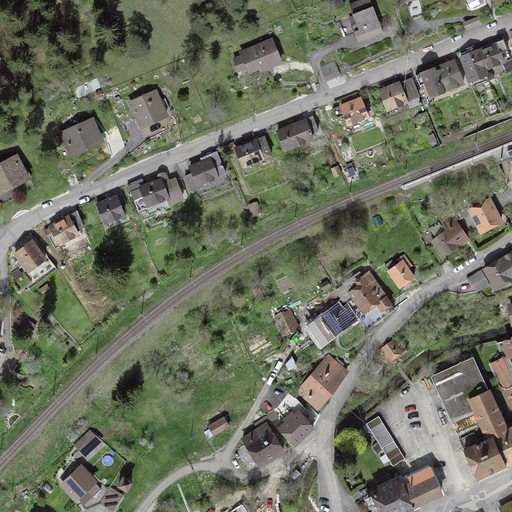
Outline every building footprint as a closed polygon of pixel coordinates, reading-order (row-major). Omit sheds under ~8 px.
[(359,43),(383,33),(369,0),(361,0),(349,5),(354,18),(340,24),(345,36),(355,32),(359,43)] [(412,19),(423,15),(418,0),(407,4),(412,19)] [(480,17),(465,24),(468,31),(484,23),(480,17)] [(271,40),(241,53),(242,56),(234,59),(236,70),(246,66),(249,72),(268,64),(269,67),(281,62),(271,40)] [(490,46),(476,52),(484,70),(504,62),(503,60),(510,57),(504,42),(500,43),(499,41),(490,45),(490,46)] [(488,79),(486,75),(476,52),(461,57),(470,81),(482,76),(484,81),(488,79)] [(463,84),(454,60),(416,76),(420,86),(425,83),(431,97),(463,84)] [(340,74),(335,62),(328,64),(333,77),(340,74)] [(333,77),(328,64),(321,67),(326,80),(333,77)] [(411,108),(421,104),(413,82),(405,85),(404,84),(400,86),(398,81),(392,84),(393,85),(379,90),(387,110),(407,102),(409,104),(411,108)] [(155,92),(130,103),(141,127),(166,115),(163,110),(169,107),(169,106),(165,98),(159,101),(155,92)] [(364,106),(367,105),(364,98),(361,99),(359,97),(353,99),(354,101),(334,109),(337,117),(344,114),(348,125),(368,117),(364,106)] [(313,117),(277,132),(285,150),(313,139),(311,134),(318,131),(313,117)] [(71,152),(99,140),(91,121),(63,133),(71,152)] [(243,167),(271,156),(264,137),(235,148),(243,167)] [(193,174),(185,177),(191,192),(199,188),(198,185),(218,176),(219,179),(223,178),(222,175),(225,174),(216,152),(200,158),(202,162),(190,167),(193,174)] [(0,189),(14,183),(15,185),(31,177),(26,167),(21,169),(15,157),(8,161),(7,158),(1,161),(3,164),(0,165),(0,189)] [(338,166),(332,169),(335,176),(341,173),(338,166)] [(74,172),(68,180),(75,185),(81,176),(74,172)] [(140,179),(127,185),(137,209),(167,198),(170,204),(183,198),(176,182),(169,184),(165,174),(163,173),(159,175),(158,176),(159,179),(143,186),(140,179)] [(126,203),(122,194),(97,204),(104,223),(124,215),(120,206),(126,203)] [(498,216),(489,199),(469,209),(481,232),(507,219),(504,213),(498,216)] [(463,209),(459,201),(451,205),(459,220),(470,214),(466,208),(463,209)] [(258,213),(254,203),(249,206),(253,215),(258,213)] [(77,211),(49,227),(50,228),(45,230),(54,245),(59,243),(59,244),(78,234),(76,230),(84,227),(77,211)] [(432,241),(443,256),(468,238),(451,216),(441,223),(446,230),(445,231),(438,222),(429,229),(436,238),(432,241)] [(45,259),(32,241),(15,254),(28,271),(45,259)] [(331,251),(325,243),(313,251),(318,259),(331,251)] [(469,258),(464,251),(449,261),(454,268),(469,258)] [(511,251),(484,268),(496,289),(511,279),(511,251)] [(400,287),(414,277),(407,267),(410,265),(404,255),(398,259),(400,262),(395,266),(392,260),(384,265),(400,287)] [(489,285),(481,270),(467,279),(478,290),(489,285)] [(394,308),(369,272),(358,280),(355,275),(343,283),(344,285),(336,290),(343,299),(344,298),(347,302),(354,298),(358,304),(353,308),(367,328),(394,308)] [(327,281),(320,285),(323,290),(330,286),(327,281)] [(323,300),(326,304),(339,295),(336,291),(323,300)] [(337,304),(320,317),(333,335),(356,319),(346,305),(340,309),(337,304)] [(288,309),(275,316),(283,334),(297,328),(288,309)] [(321,344),(333,335),(320,317),(308,326),(321,344)] [(405,348),(396,337),(378,352),(387,363),(405,348)] [(306,380),(297,390),(318,408),(339,384),(346,371),(341,367),(344,364),(337,359),(335,361),(327,355),(310,375),(308,373),(303,378),(306,380)] [(493,400),(498,398),(494,390),(489,392),(473,357),(430,376),(464,449),(493,436),(506,465),(511,462),(511,421),(506,424),(508,429),(505,430),(504,427),(505,426),(493,400)] [(498,374),(506,370),(501,358),(492,363),(498,374)] [(504,386),(503,387),(511,403),(511,367),(506,370),(498,374),(504,386)] [(286,421),(278,428),(294,445),(313,427),(311,425),(316,420),(318,414),(310,407),(304,406),(298,410),(295,407),(299,402),(295,398),(280,412),(286,421)] [(235,453),(247,472),(286,448),(269,421),(277,416),(275,411),(255,424),(259,429),(243,439),(247,446),(235,453)] [(366,423),(393,466),(405,458),(378,416),(366,423)] [(223,417),(208,426),(213,435),(229,426),(223,417)] [(101,440),(90,431),(74,445),(85,456),(101,440)] [(464,449),(477,478),(506,465),(493,436),(464,449)] [(84,505),(101,489),(80,467),(63,484),(75,497),(76,497),(84,505)] [(408,480),(410,484),(404,486),(413,507),(441,494),(434,478),(432,478),(429,471),(408,480)] [(379,489),(371,492),(380,511),(404,511),(413,508),(413,507),(404,486),(399,476),(392,479),(389,473),(374,479),(379,489)] [(127,490),(132,481),(123,476),(117,485),(127,490)] [(100,503),(112,511),(120,499),(108,491),(100,503)] [(511,511),(511,500),(500,507),(503,511),(511,511)] [(247,511),(242,503),(229,511),(247,511)]
